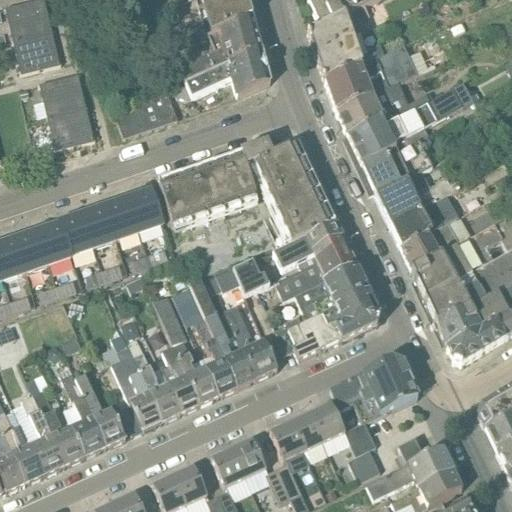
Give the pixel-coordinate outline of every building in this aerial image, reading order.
[(197,0),(202,14),(244,1),(243,0),(197,0)] [(319,0),(306,6),(319,32),(344,20),(364,11),(363,10),(380,2),(378,0),(355,0),(348,5),(344,0),(319,0)] [(176,56),(197,47),(208,42),(251,24),(244,1),(202,14),(207,29),(171,41),(176,56)] [(14,46),(49,38),(42,6),(45,5),(44,4),(3,14),(3,15),(6,15),(14,46)] [(351,44),(352,44),(344,20),(319,32),(306,38),(315,63),(335,56),(334,51),(352,45),(351,44)] [(215,58),(203,64),(182,73),(179,75),(185,89),(260,57),(251,24),(208,42),(215,58)] [(49,38),(14,46),(21,78),(18,79),(19,80),(60,70),(60,69),(57,69),(49,38)] [(315,63),(324,88),(383,60),(378,49),(357,59),(352,44),(351,44),(352,45),(334,51),(335,56),(315,63)] [(324,88),(335,118),(398,90),(397,89),(417,80),(403,51),(383,60),(324,88)] [(260,57),(185,89),(172,95),(175,101),(186,104),(191,103),(231,85),(236,104),(269,90),(260,57)] [(48,122),(83,114),(76,82),(79,82),(79,80),(37,90),(37,92),(40,91),(48,122)] [(346,142),(350,152),(386,134),(463,93),(462,91),(429,109),(425,101),(407,110),(398,90),(335,118),(336,120),(346,141),(346,142)] [(360,172),(395,155),(392,151),(472,109),(463,93),(386,134),(350,152),(360,172)] [(21,102),(29,100),(28,94),(19,96),(21,102)] [(155,106),(163,130),(177,126),(168,101),(155,106)] [(149,135),(163,130),(155,106),(141,110),(149,135)] [(136,139),(149,135),(141,110),(128,115),(136,139)] [(83,114),(48,122),(56,154),(52,155),(53,156),(94,146),(94,145),(91,146),(83,114)] [(123,144),(136,139),(128,115),(114,120),(123,144)] [(481,123),(488,137),(497,132),(491,118),(481,123)] [(279,145),(271,148),(276,159),(284,155),(279,145)] [(256,204),(248,182),(245,174),(249,172),(286,252),(329,232),(292,152),(284,155),(276,159),(271,148),(251,154),(251,155),(253,155),(255,160),(242,165),(242,163),(158,192),(173,237),(257,209),(255,204),(256,204)] [(375,203),(406,186),(431,172),(418,148),(397,160),(395,155),(360,172),(374,203),(375,203)] [(511,190),(511,187),(508,179),(495,185),(501,196),(511,190)] [(389,233),(389,234),(431,210),(447,202),(446,202),(457,196),(454,188),(449,191),(446,184),(413,202),(406,186),(375,203),(389,233)] [(139,238),(162,231),(150,197),(127,204),(139,238)] [(507,197),(495,203),(499,210),(510,204),(507,197)] [(431,210),(389,234),(399,256),(442,231),(447,229),(458,223),(447,202),(431,210)] [(115,246),(139,238),(127,204),(104,212),(115,246)] [(92,254),(115,246),(104,212),(81,220),(92,254)] [(69,261),(92,254),(81,220),(58,228),(58,229),(69,261)] [(478,337),(511,317),(511,221),(459,251),(410,280),(429,319),(445,354),(478,337)] [(70,264),(69,261),(58,229),(36,237),(47,271),(70,264)] [(410,278),(410,280),(459,251),(447,229),(442,231),(399,256),(410,278)] [(301,275),(317,267),(312,256),(340,242),(334,230),(329,232),(286,252),(273,258),(281,276),(298,269),(301,275)] [(25,279),(47,271),(36,237),(13,244),(25,279)] [(282,307),(294,301),(296,300),(355,273),(340,242),(312,256),(317,267),(301,275),(274,287),(273,288),(282,307)] [(0,279),(2,286),(25,279),(13,244),(0,248),(0,279)] [(146,260),(150,271),(168,265),(163,254),(146,260)] [(133,277),(150,271),(146,260),(129,266),(133,277)] [(233,275),(239,289),(244,301),(268,291),(263,279),(259,281),(252,266),(233,275)] [(101,276),(105,287),(122,281),(118,270),(101,276)] [(334,327),(343,347),(376,331),(379,324),(355,273),(296,300),(294,301),(307,328),(334,315),(339,324),(334,327)] [(88,293),(105,287),(101,276),(84,281),(88,293)] [(221,296),(215,282),(208,284),(214,299),(221,296)] [(143,293),(139,283),(125,289),(130,299),(143,293)] [(55,292),(58,303),(76,297),(72,286),(55,292)] [(235,395),(254,386),(240,356),(230,361),(227,352),(229,352),(201,289),(190,294),(204,325),(235,395)] [(41,308),(58,303),(55,292),(37,297),(41,308)] [(9,307),(13,318),(31,313),(27,301),(9,307)] [(197,412),(217,403),(203,373),(193,378),(190,370),(192,369),(183,348),(186,346),(167,302),(152,309),(171,351),(170,352),(197,412)] [(0,322),(13,318),(9,307),(0,310),(0,322)] [(80,323),(83,310),(71,307),(68,320),(80,323)] [(230,334),(240,356),(254,386),(276,376),(263,346),(250,352),(246,343),(249,342),(235,311),(223,317),(231,334),(230,334)] [(298,367),(343,347),(334,327),(339,324),(334,315),(307,328),(288,337),(285,331),(271,337),(283,362),(293,357),(298,367)] [(511,317),(478,337),(445,354),(452,368),(460,371),(511,339),(511,317)] [(217,403),(235,395),(204,325),(194,330),(208,361),(211,360),(214,368),(203,373),(217,403)] [(80,354),(76,343),(61,350),(66,360),(80,354)] [(179,420),(197,412),(170,352),(161,356),(168,371),(160,375),(167,390),(165,390),(179,420)] [(160,429),(179,420),(165,390),(157,394),(155,389),(156,388),(142,358),(132,363),(128,353),(126,354),(160,429)] [(141,437),(160,429),(126,354),(117,358),(120,365),(111,369),(130,412),(119,417),(131,442),(141,437)] [(362,430),(417,404),(402,373),(402,372),(390,368),(330,396),(336,410),(336,411),(338,416),(353,409),(361,427),(362,430)] [(105,454),(74,387),(75,386),(71,379),(60,384),(80,428),(70,433),(83,464),(105,454)] [(75,386),(74,387),(105,454),(124,446),(110,415),(101,419),(84,382),(75,386)] [(478,422),(484,436),(511,420),(511,393),(481,412),(478,422)] [(64,473),(83,464),(70,433),(58,438),(57,436),(60,435),(42,396),(31,401),(64,473)] [(42,482),(64,473),(31,401),(21,406),(37,442),(38,442),(40,446),(28,452),(42,482)] [(323,450),(344,440),(342,436),(331,410),(310,420),(323,450)] [(0,437),(24,491),(42,482),(28,452),(18,457),(17,454),(20,453),(4,417),(0,419),(0,423),(0,425),(0,424),(0,437)] [(303,459),(323,450),(310,420),(289,429),(303,459)] [(511,420),(484,436),(496,461),(511,452),(511,420)] [(362,430),(361,427),(342,436),(344,440),(354,461),(373,452),(362,430)] [(282,468),(303,459),(289,429),(269,438),(282,468)] [(0,488),(5,499),(24,491),(0,437),(0,488)] [(244,486),(265,476),(252,446),(231,456),(244,486)] [(398,453),(405,469),(421,461),(413,446),(398,453)] [(511,452),(496,461),(506,483),(511,479),(511,452)] [(417,496),(452,479),(441,455),(366,489),(373,505),(413,487),(417,496)] [(223,495),(244,486),(231,456),(210,465),(223,495)] [(353,478),(374,468),(369,456),(347,466),(353,478)] [(353,478),(358,488),(379,479),(374,468),(353,478)] [(276,475),(290,505),(300,500),(287,470),(276,475)] [(185,511),(186,511),(206,503),(193,473),(172,482),(185,511)] [(279,510),(290,505),(276,475),(265,480),(279,510)] [(404,511),(411,509),(412,511),(427,511),(460,497),(452,479),(417,496),(418,497),(391,509),(392,511),(404,511)] [(160,511),(185,511),(172,482),(151,492),(160,511)] [(337,504),(333,494),(324,499),(329,508),(337,504)] [(217,502),(221,511),(234,511),(228,497),(217,502)] [(139,511),(134,500),(113,509),(114,511),(139,511)] [(208,511),(221,511),(217,502),(206,507),(208,511)]
